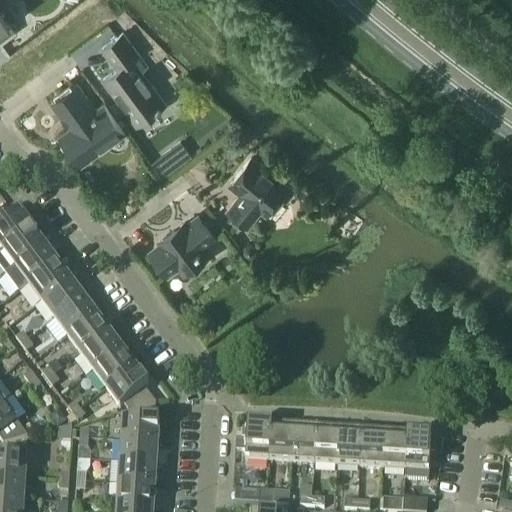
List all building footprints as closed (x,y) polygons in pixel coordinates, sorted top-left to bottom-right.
[(0,44),(16,32),(9,22),(9,21),(0,8),(0,44)] [(148,88),(139,75),(148,67),(122,32),(101,47),(117,68),(102,79),(136,125),(157,109),(158,111),(161,108),(160,106),(165,103),(152,85),(148,88)] [(125,131),(104,102),(95,108),(76,83),(51,102),(70,127),(59,135),(80,164),(125,131)] [(292,193),(292,188),(285,182),(281,183),(250,157),(229,184),(241,194),(227,211),(246,226),(260,209),(266,214),(279,198),(282,200),(287,200),(292,193)] [(0,250),(2,253),(31,231),(17,213),(0,225),(0,250)] [(203,248),(215,239),(198,216),(186,225),(184,222),(159,241),(161,243),(150,252),(167,274),(178,266),(183,273),(208,254),(203,248)] [(2,253),(0,254),(0,270),(5,277),(8,276),(15,270),(44,249),(31,231),(2,253)] [(20,293),(28,287),(57,266),(44,249),(15,270),(8,276),(10,278),(9,283),(14,289),(18,290),(20,293)] [(41,305),(69,283),(57,266),(28,287),(41,305)] [(54,322),(83,301),(69,283),(41,305),(54,322)] [(67,340),(96,318),(83,301),(54,322),(67,340)] [(80,357),(109,336),(96,318),(67,340),(80,357)] [(27,342),(22,335),(15,340),(20,347),(27,342)] [(93,374),(121,353),(109,336),(80,357),(93,374)] [(9,346),(5,340),(0,343),(0,348),(2,352),(9,346)] [(32,349),(27,342),(20,347),(25,354),(32,349)] [(15,353),(9,346),(2,352),(8,359),(15,353)] [(106,392),(134,370),(121,353),(93,374),(106,392)] [(53,377),(48,370),(41,376),(46,382),(53,377)] [(154,406),(144,392),(148,389),(134,370),(106,392),(119,410),(123,407),(128,413),(154,406)] [(35,381),(30,374),(23,380),(28,386),(35,381)] [(59,384),(53,377),(46,382),(51,389),(59,384)] [(41,388),(35,381),(28,386),(34,393),(41,388)] [(79,412),(74,405),(67,410),(72,417),(79,412)] [(0,435),(16,424),(2,406),(0,407),(0,435)] [(157,446),(158,423),(153,423),(154,406),(128,413),(127,421),(122,421),(121,444),(157,446)] [(84,419),(79,412),(72,417),(77,424),(84,419)] [(235,440),(234,453),(245,454),(244,463),(268,464),(270,428),(247,427),(246,431),(242,431),(241,434),(242,434),(241,440),(235,440)] [(291,466),(293,430),(270,428),(268,464),(291,466)] [(314,467),(316,431),(293,430),(291,466),(314,467)] [(336,469),(339,433),(316,431),(314,467),(336,469)] [(88,442),(88,433),(80,432),(79,441),(88,442)] [(359,470),(361,434),(339,433),(336,469),(359,470)] [(382,472),(384,436),(361,434),(359,470),(382,472)] [(405,473),(407,437),(384,436),(382,472),(405,473)] [(428,475),(430,453),(434,453),(434,446),(435,446),(435,443),(430,443),(431,439),(407,437),(405,473),(428,475)] [(87,450),(88,442),(79,441),(79,450),(87,450)] [(155,467),(157,446),(121,444),(119,465),(155,467)] [(0,479),(24,481),(26,459),(0,456),(0,479)] [(154,489),(155,467),(119,465),(118,487),(154,489)] [(68,484),(69,476),(60,475),(59,484),(68,484)] [(85,485),(86,476),(77,476),(76,484),(85,485)] [(0,501),(23,503),(24,481),(0,479),(0,501)] [(68,493),(68,484),(59,484),(59,492),(68,493)] [(84,493),(85,485),(76,484),(76,493),(84,493)] [(153,511),(154,489),(118,487),(117,508),(153,511)] [(288,508),(289,502),(273,501),(273,494),(266,493),(266,506),(288,508)] [(311,509),(312,500),(299,499),(298,508),(311,509)] [(324,510),(324,501),(312,500),(311,509),(324,510)] [(0,511),(22,511),(23,503),(0,501),(0,511)] [(426,511),(427,503),(403,501),(403,503),(402,511),(426,511)] [(355,511),(356,511),(357,503),(344,502),(344,511),(355,511)] [(402,511),(403,503),(385,502),(383,511),(402,511)] [(369,511),(370,504),(357,503),(356,511),(369,511)]
